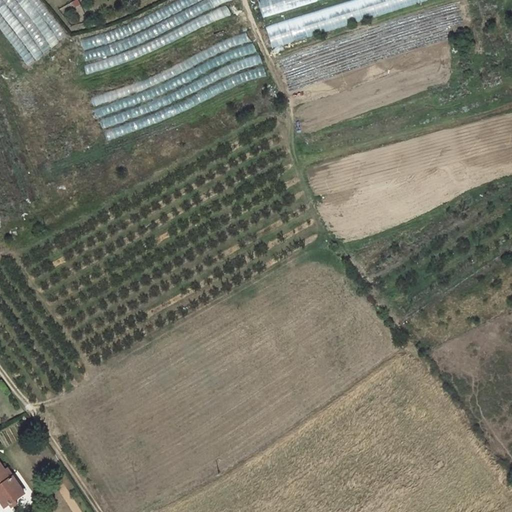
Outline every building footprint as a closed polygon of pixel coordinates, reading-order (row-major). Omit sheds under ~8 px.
[(0,0),(0,28),(30,66),(67,35),(38,0),(0,0)] [(81,36),(89,82),(109,77),(123,73),(151,62),(167,54),(186,43),(205,33),(218,27),(229,22),(224,10),(238,6),(235,0),(170,0),(147,12),(135,18),(124,24),(99,32),(81,36)] [(255,0),(273,43),(417,0),(255,0)] [(109,142),(187,110),(219,94),(256,78),(268,76),(260,53),(246,32),(220,43),(199,53),(183,61),(162,72),(148,78),(136,83),(104,93),(92,97),(109,142)] [(0,505),(18,493),(1,469),(0,469),(0,505)]
